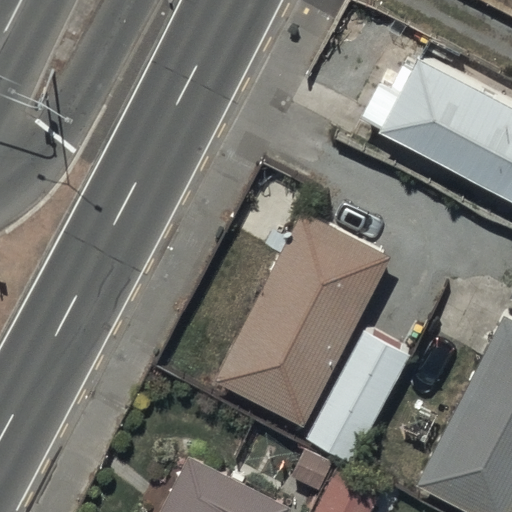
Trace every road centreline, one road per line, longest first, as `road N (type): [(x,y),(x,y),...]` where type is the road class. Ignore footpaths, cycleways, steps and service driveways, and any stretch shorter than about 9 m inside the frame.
road 1 (primary): [(228,0),(0,436)]
road 2 (primary): [(131,0),(62,125),(0,196)]
